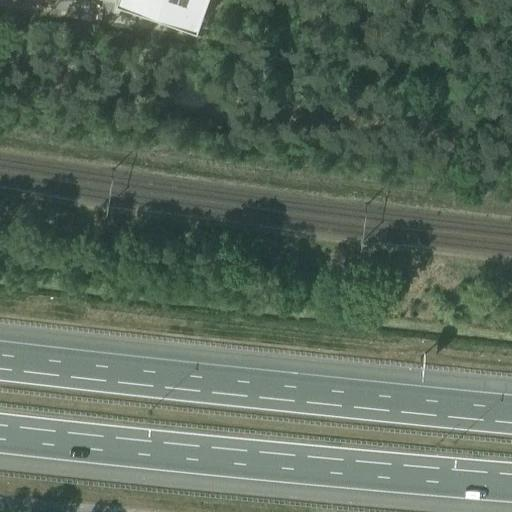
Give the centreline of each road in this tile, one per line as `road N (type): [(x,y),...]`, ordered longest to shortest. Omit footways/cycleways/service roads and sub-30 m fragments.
road 1 (motorway): [(511,414),(0,360)]
road 2 (motorway): [(0,431),(511,482)]
